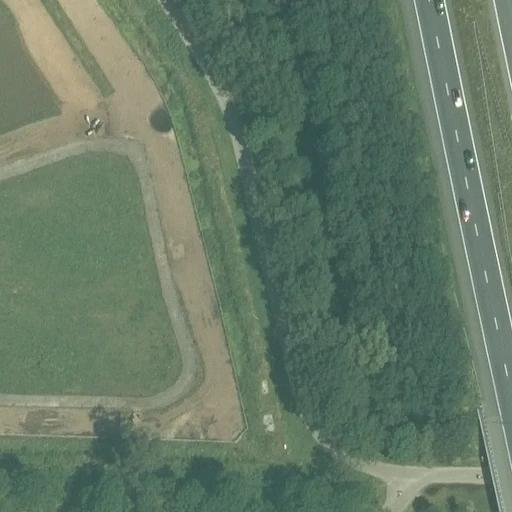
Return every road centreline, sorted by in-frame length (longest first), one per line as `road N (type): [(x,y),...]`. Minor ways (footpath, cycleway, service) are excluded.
road 1 (unclassified): [(403,473),(326,443),(304,407),(228,107),(164,0)]
road 2 (motorway): [(429,0),(511,394)]
